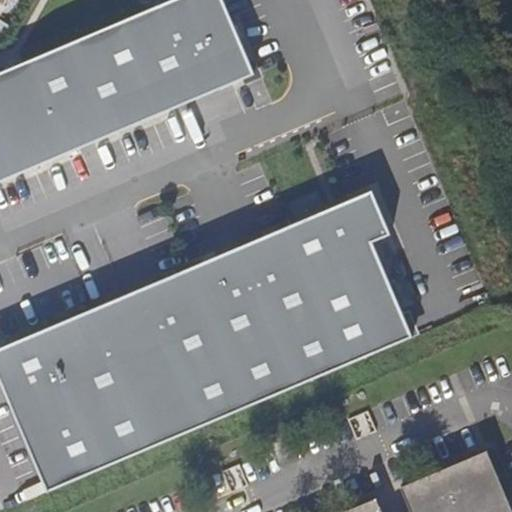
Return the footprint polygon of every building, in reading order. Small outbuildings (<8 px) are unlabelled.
[(172,0),(0,72),(0,182),(258,73),(227,0),(172,0)] [(0,350),(0,373),(50,489),(432,326),(375,191),(0,350)] [(297,453),(286,430),(270,437),(281,460),(297,453)] [(511,511),(511,503),(489,451),(480,455),(504,511),(511,511)] [(504,511),(480,455),(403,487),(413,511),(383,511),(381,508),(371,511),(504,511)] [(343,511),(371,511),(381,508),(377,498),(343,511)]
